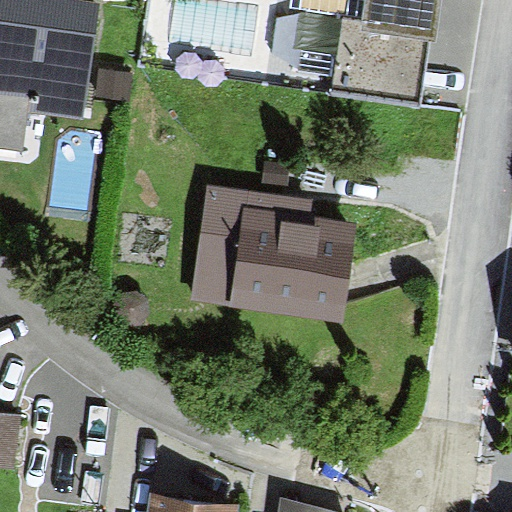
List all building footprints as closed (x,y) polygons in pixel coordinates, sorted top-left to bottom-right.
[(100,5),(64,0),(0,0),(0,148),(22,152),(27,111),(85,118),(100,5)] [(438,0),(369,0),(366,24),(364,34),(427,43),(432,44),(438,0)] [(364,34),(366,24),(340,20),(329,96),(418,108),(427,43),(364,34)] [(315,202),(211,186),(193,298),(342,322),(357,226),(312,220),(315,202)] [(13,418),(0,416),(0,466),(10,468),(13,418)] [(337,511),(283,499),(280,511),(337,511)] [(233,511),(233,510),(150,501),(148,511),(233,511)]
